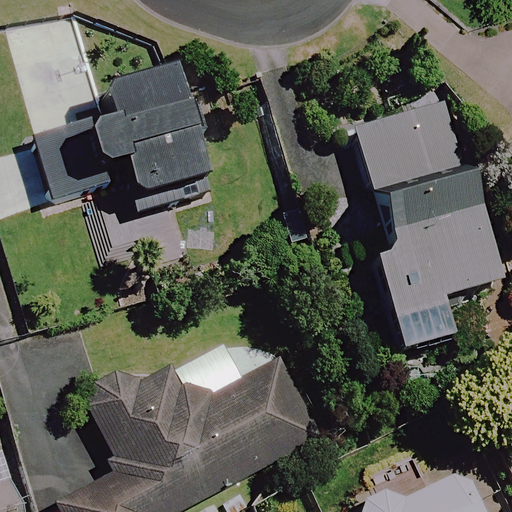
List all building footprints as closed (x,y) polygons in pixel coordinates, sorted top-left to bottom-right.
[(204,145),(193,105),(187,81),(103,104),(109,130),(33,150),(48,209),(123,189),(131,221),(205,201),(191,149),(204,145)] [(495,294),(438,107),(348,135),(385,258),(366,264),(397,365),(445,350),(434,313),(495,294)] [(276,367),(242,386),(222,349),(167,380),(163,375),(134,389),(109,382),(87,392),(80,417),(113,475),(46,511),(47,511),(191,511),(318,442),(276,367)] [(475,511),(460,478),(399,508),(377,499),(358,509),(356,511),(475,511)] [(0,511),(16,511),(8,484),(0,486),(0,511)]
